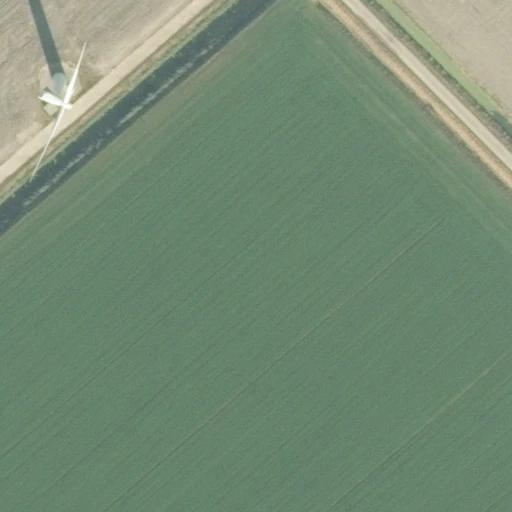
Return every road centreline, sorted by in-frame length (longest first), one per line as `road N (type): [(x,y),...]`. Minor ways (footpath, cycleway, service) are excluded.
road 1 (track): [(0,175),(204,0)]
road 2 (unclassified): [(511,165),(348,0)]
